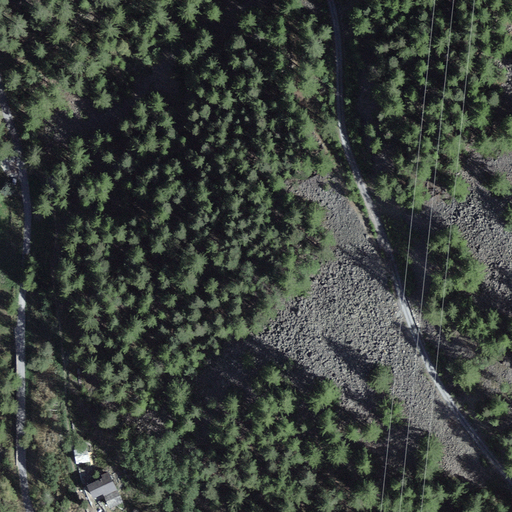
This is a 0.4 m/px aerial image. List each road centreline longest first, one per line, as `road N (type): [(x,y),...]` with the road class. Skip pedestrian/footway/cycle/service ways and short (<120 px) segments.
road 1 (residential): [(329,0),(345,135),(423,353),(511,486)]
road 2 (residential): [(31,511),(21,463),(28,214),(23,165),(0,102)]
